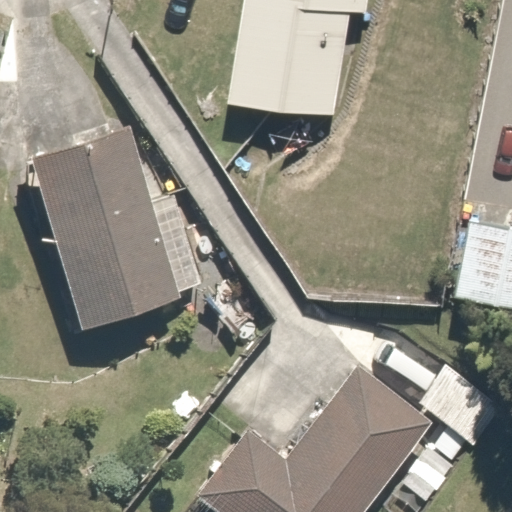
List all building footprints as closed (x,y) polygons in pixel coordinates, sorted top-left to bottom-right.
[(332,0),(192,0),(176,128),(282,144),(301,53),(325,56),(332,0)] [(103,177),(0,187),(0,374),(120,363),(103,177)] [(511,206),(497,243),(511,249),(511,206)] [(410,260),(409,332),(488,334),(490,262),(410,260)] [(172,472),(137,511),(326,511),(356,478),(345,468),(381,426),(319,372),(283,414),(274,406),(197,494),(172,472)]
